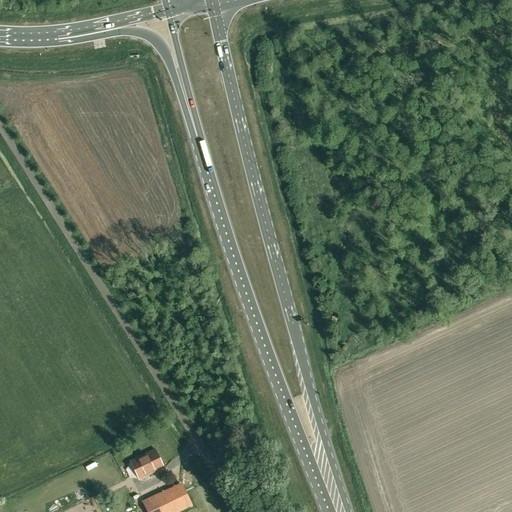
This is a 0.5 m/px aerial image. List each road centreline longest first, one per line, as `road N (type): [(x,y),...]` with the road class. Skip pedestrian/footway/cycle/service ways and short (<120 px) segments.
road 1 (primary): [(347,511),(212,4)]
road 2 (unclassified): [(239,511),(0,129)]
road 3 (primary): [(200,134),(254,307),(332,511)]
road 4 (motorway): [(77,30),(153,38),(200,134)]
road 5 (track): [(349,379),(511,304)]
road 6 (primary): [(168,9),(200,134)]
